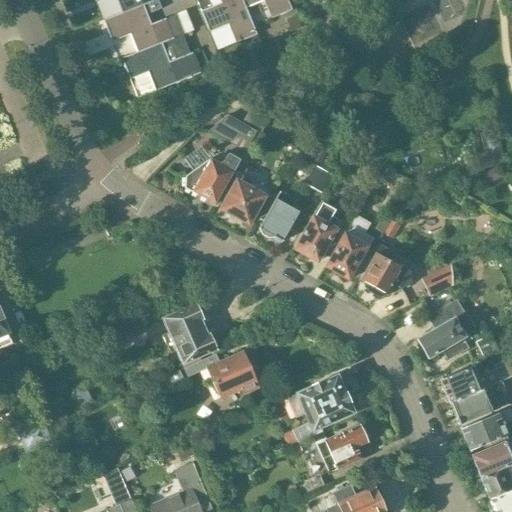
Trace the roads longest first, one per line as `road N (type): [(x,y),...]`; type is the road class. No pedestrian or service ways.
road 1 (residential): [(434,435),(407,367),(382,332),(93,159)]
road 2 (residential): [(261,511),(434,435)]
road 3 (residential): [(73,190),(0,40)]
road 4 (residential): [(93,159),(30,11)]
